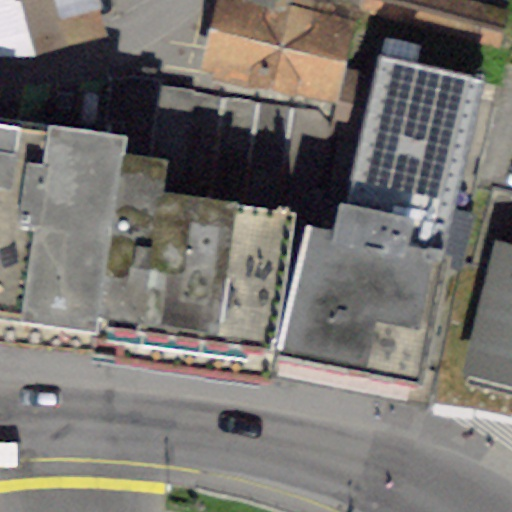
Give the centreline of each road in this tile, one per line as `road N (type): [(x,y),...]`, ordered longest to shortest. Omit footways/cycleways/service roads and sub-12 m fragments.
road 1 (tertiary): [(458,511),(384,475),(211,434),(108,420),(0,422)]
road 2 (residential): [(0,59),(89,45),(181,0)]
